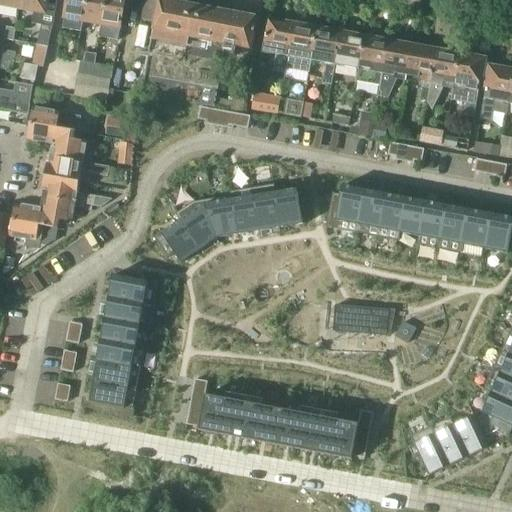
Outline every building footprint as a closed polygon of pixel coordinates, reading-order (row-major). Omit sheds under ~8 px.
[(0,0),(0,5),(19,9),(20,0),(0,0)] [(20,0),(19,9),(34,12),(32,25),(53,28),(57,0),(20,0)] [(67,0),(63,30),(81,33),(83,23),(86,0),(67,0)] [(86,0),(83,23),(102,26),(106,0),(86,0)] [(106,0),(102,26),(120,29),(125,0),(106,0)] [(234,56),(235,47),(251,50),(255,30),(253,30),(255,18),(252,17),(252,15),(243,13),(243,16),(160,1),(146,77),(140,76),(137,95),(193,105),(200,106),(202,106),(213,108),(218,110),(227,111),(231,112),(231,110),(233,102),(218,99),(224,63),(222,63),(224,54),(234,56)] [(268,22),(263,53),(276,56),(273,72),(284,74),(285,69),(287,58),(292,26),(269,22),(268,22)] [(287,58),(285,69),(309,74),(311,62),(312,62),(317,31),(292,26),(287,58)] [(7,28),(5,40),(14,42),(16,29),(7,28)] [(317,31),(312,62),(325,65),(322,82),(322,83),(332,85),(332,84),(335,67),(336,67),(341,35),(317,31)] [(341,35),(336,67),(358,71),(359,71),(364,39),(341,35)] [(358,71),(356,82),(380,87),(381,87),(389,44),(364,39),(359,71),(358,71)] [(380,87),(378,97),(388,99),(398,78),(407,80),(413,48),(389,44),(381,87),(380,87)] [(36,45),(36,46),(32,65),(38,67),(43,68),(48,48),(36,45)] [(413,48),(407,80),(422,83),(430,84),(436,53),(413,48)] [(0,59),(10,62),(15,63),(16,53),(0,50),(0,59)] [(84,63),(95,65),(97,55),(85,53),(84,63)] [(429,90),(427,102),(433,111),(443,89),(444,86),(454,88),(455,88),(461,57),(436,53),(430,84),(430,89),(429,90)] [(454,88),(451,101),(466,104),(464,116),(474,118),(484,61),(461,57),(455,88),(454,88)] [(0,69),(8,71),(10,62),(0,59),(0,69)] [(95,65),(84,63),(80,62),(78,75),(109,80),(110,80),(112,81),(114,68),(95,65)] [(35,82),(38,67),(32,65),(32,66),(24,64),(21,79),(35,82)] [(486,84),(481,120),(492,122),(493,114),(507,116),(509,105),(511,86),(511,72),(490,68),(489,68),(486,84)] [(427,102),(429,90),(422,88),(420,101),(427,102)] [(0,100),(29,106),(31,96),(0,90),(0,100)] [(258,96),(256,107),(277,111),(279,100),(258,96)] [(0,109),(28,115),(30,106),(29,106),(0,100),(0,109)] [(287,100),(285,114),(285,116),(301,119),(301,117),(304,104),(287,100)] [(304,104),(301,117),(310,119),(313,105),(304,104)] [(201,108),(198,120),(206,122),(208,110),(201,108)] [(31,127),(28,141),(48,144),(49,137),(55,138),(56,129),(75,132),(75,133),(78,133),(81,118),(34,109),(31,127)] [(206,122),(205,125),(215,127),(217,111),(208,110),(206,122)] [(217,111),(215,127),(223,128),(226,113),(217,111)] [(226,113),(223,128),(233,130),(233,127),(235,114),(226,113)] [(235,114),(233,127),(240,128),(243,116),(235,114)] [(348,127),(348,126),(350,118),(334,115),(332,124),(348,127)] [(243,116),(240,128),(248,129),(250,117),(243,116)] [(107,135),(129,139),(132,122),(109,118),(107,135)] [(350,134),(371,138),(374,128),(374,124),(360,122),(359,129),(351,127),(350,134)] [(375,123),(372,137),(384,139),(385,136),(387,125),(375,123)] [(49,137),(48,144),(53,145),(51,157),(92,165),(93,160),(84,159),(87,144),(74,141),(75,133),(75,132),(56,129),(55,138),(49,137)] [(423,129),(420,142),(444,147),(446,137),(446,134),(423,129)] [(444,147),(456,149),(458,139),(446,137),(444,147)] [(479,143),(477,150),(477,154),(499,158),(501,147),(479,143)] [(391,144),(388,156),(396,157),(396,158),(398,145),(391,144)] [(396,157),(395,161),(404,162),(407,147),(398,145),(396,158),(396,157)] [(407,147),(404,162),(414,164),(414,161),(416,149),(407,147)] [(416,149),(414,161),(422,162),(424,150),(416,149)] [(119,164),(132,166),(133,157),(119,155),(119,164)] [(49,165),(46,177),(80,183),(82,173),(100,176),(108,177),(109,167),(92,165),(51,157),(49,165)] [(477,160),(474,172),(482,174),(484,162),(477,160)] [(484,162),(482,174),(489,175),(492,163),(484,162)] [(492,163),(489,175),(497,177),(499,165),(492,163)] [(499,165),(497,177),(505,178),(507,166),(499,165)] [(45,190),(43,198),(84,206),(84,205),(103,208),(113,201),(96,198),(78,194),(80,183),(46,177),(44,190),(45,190)] [(274,186),(253,189),(260,232),(281,229),(275,194),(276,194),(274,186)] [(333,194),(326,228),(358,234),(366,191),(342,187),(341,196),(333,194)] [(253,189),(230,193),(231,197),(238,236),(260,232),(253,189)] [(276,194),(275,194),(281,229),(303,225),(301,213),(308,212),(306,200),(299,201),(297,190),(276,194)] [(366,191),(358,234),(378,238),(386,195),(366,191)] [(386,195),(378,238),(399,242),(400,234),(399,234),(406,199),(386,195)] [(231,197),(211,200),(218,239),(238,236),(231,197)] [(35,209),(34,216),(40,217),(39,227),(38,232),(43,233),(41,243),(51,244),(55,242),(56,240),(57,231),(58,231),(60,222),(72,224),(75,209),(75,208),(84,209),(84,206),(43,198),(41,210),(35,209)] [(406,199),(399,234),(400,234),(418,238),(419,238),(426,203),(406,199)] [(193,203),(176,215),(180,222),(181,221),(201,251),(218,239),(211,200),(193,203)] [(418,238),(417,245),(438,249),(446,206),(426,203),(419,238),(418,238)] [(14,218),(10,237),(27,240),(25,248),(40,251),(51,244),(41,243),(43,233),(38,232),(39,227),(40,217),(34,216),(35,209),(16,205),(14,218)] [(446,206),(438,249),(461,254),(463,246),(462,246),(468,211),(446,206)] [(468,211),(462,246),(463,246),(484,250),(491,215),(468,211)] [(0,250),(4,251),(10,218),(0,215),(0,250)] [(511,218),(491,215),(484,250),(508,255),(511,232),(511,218)] [(161,235),(155,239),(168,259),(174,254),(181,264),(201,251),(181,221),(180,222),(161,235)] [(15,260),(6,259),(4,268),(14,269),(15,260)] [(113,276),(109,298),(154,307),(158,285),(142,282),(144,274),(129,271),(127,279),(113,276)] [(109,298),(105,320),(150,328),(154,307),(109,298)] [(336,307),(334,331),(387,336),(389,312),(336,307)] [(105,320),(101,341),(146,349),(150,328),(105,320)] [(71,323),(69,331),(81,333),(83,326),(71,323)] [(69,331),(67,342),(79,345),(81,333),(69,331)] [(511,331),(502,350),(511,355),(511,331)] [(101,341),(97,362),(142,371),(146,349),(101,341)] [(511,355),(502,350),(493,370),(511,378),(511,355)] [(65,352),(64,360),(76,362),(77,354),(65,352)] [(64,360),(61,371),(73,374),(76,362),(64,360)] [(97,362),(93,381),(138,390),(142,371),(97,362)] [(511,378),(493,370),(483,390),(491,394),(491,393),(511,402),(511,378)] [(195,380),(194,388),(206,390),(208,383),(195,380)] [(89,403),(88,409),(110,415),(133,418),(138,390),(93,381),(89,403)] [(59,385),(57,393),(69,395),(71,387),(59,385)] [(194,388),(193,395),(205,398),(205,396),(206,390),(194,388)] [(199,428),(198,431),(275,446),(282,411),(264,408),(266,400),(225,392),(224,400),(205,396),(205,398),(203,405),(202,413),(200,420),(199,428)] [(57,393),(56,401),(68,403),(69,395),(57,393)] [(482,413),(474,416),(489,449),(509,439),(511,432),(511,402),(491,393),(491,394),(482,413)] [(193,395),(191,403),(203,405),(205,398),(193,395)] [(191,403),(190,410),(202,413),(203,405),(191,403)] [(282,411),(275,446),(352,461),(353,457),(354,449),(356,442),(357,434),(358,427),(359,425),(340,422),(341,414),(301,406),(299,414),(282,411)] [(190,410),(188,418),(200,420),(202,413),(190,410)] [(361,412),(360,419),(372,422),(373,414),(361,412)] [(474,416),(455,426),(470,458),(489,449),(474,416)] [(188,418),(187,425),(199,428),(200,420),(188,418)] [(359,425),(358,427),(370,429),(372,422),(360,419),(359,425)] [(435,435),(450,467),(470,458),(455,426),(435,435)] [(358,427),(357,434),(369,437),(370,429),(358,427)] [(432,427),(410,437),(429,477),(450,467),(435,435),(432,427)] [(357,434),(356,442),(368,444),(369,437),(357,434)] [(356,442),(354,449),(366,451),(368,444),(356,442)] [(354,449),(353,457),(365,459),(366,451),(354,449)]
